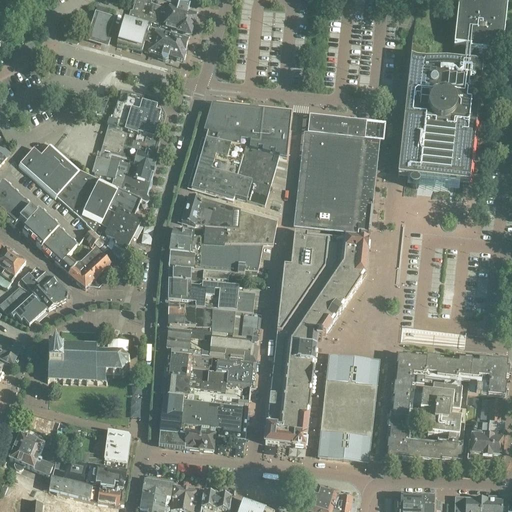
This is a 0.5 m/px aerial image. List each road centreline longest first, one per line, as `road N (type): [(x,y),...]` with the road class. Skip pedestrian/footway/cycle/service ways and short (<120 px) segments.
road 1 (residential): [(254,467),(301,99),(201,88)]
road 2 (unclassified): [(201,88),(166,202),(151,302)]
road 3 (residential): [(254,467),(140,457),(130,511)]
road 4 (residential): [(0,413),(32,343),(84,304)]
road 5 (residential): [(511,487),(377,482)]
road 6 (residential): [(377,482),(254,467)]
road 7 (residential): [(24,150),(72,114),(109,63)]
